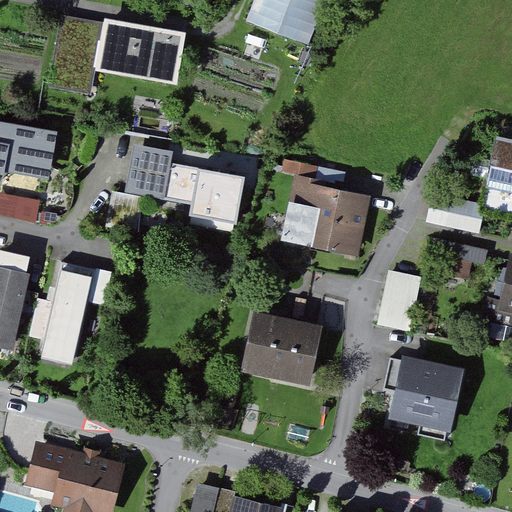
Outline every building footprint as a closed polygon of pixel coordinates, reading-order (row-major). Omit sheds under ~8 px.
[(255,0),(247,21),(309,45),(326,0),(255,0)] [(109,23),(68,16),(56,87),(97,94),(101,70),(109,23)] [(189,33),(110,19),(109,23),(101,70),(180,84),(189,33)] [(0,180),(10,182),(13,168),(56,176),(65,129),(0,117),(0,180)] [(488,206),(511,210),(511,140),(503,139),(488,206)] [(200,211),(245,219),(252,174),(178,161),(180,149),(141,142),(133,189),(202,201),(200,211)] [(364,250),(375,195),(302,181),(291,236),(364,250)] [(0,189),(0,212),(37,221),(42,200),(0,189)] [(434,221),(482,232),(487,208),(439,198),(434,221)] [(490,261),(493,248),(442,237),(439,250),(457,254),(453,271),(473,275),(477,258),(490,261)] [(37,254),(6,247),(0,272),(0,336),(3,337),(19,341),(37,254)] [(81,362),(101,268),(68,261),(48,355),(81,362)] [(426,278),(396,271),(385,323),(415,329),(426,278)] [(495,297),(491,316),(511,320),(511,293),(511,300),(495,297)] [(32,335),(46,336),(51,299),(37,297),(32,335)] [(315,322),(265,311),(253,366),(317,380),(329,325),(315,322)] [(406,390),(401,413),(455,424),(466,371),(398,356),(391,387),(406,390)] [(58,501),(74,506),(71,511),(100,511),(101,510),(109,511),(113,511),(129,461),(105,454),(106,450),(93,446),(91,451),(46,438),(39,459),(33,483),(61,491),(58,501)] [(224,486),(205,482),(197,511),(222,511),(228,487),(224,486)] [(292,505),(241,493),(236,511),(294,511),(296,506),(292,505)]
